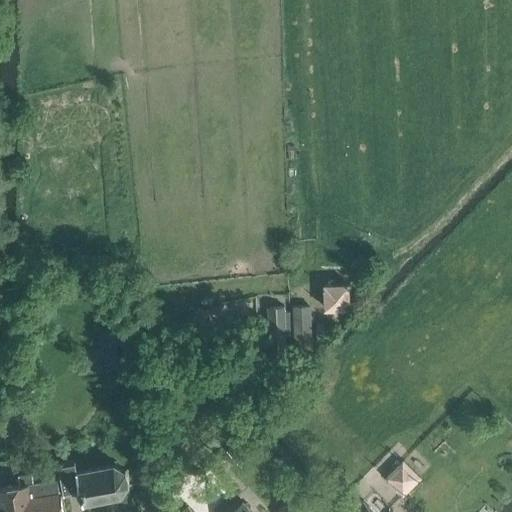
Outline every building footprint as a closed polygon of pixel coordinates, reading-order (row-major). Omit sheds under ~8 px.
[(326,308),(352,308),(352,281),(325,281),(326,308)] [(286,335),(291,335),(290,310),(285,311),(285,306),(272,306),(274,352),(287,352),(286,335)] [(310,352),(308,309),(294,309),(296,353),(310,352)] [(226,449),(242,467),(255,456),(239,438),(226,449)] [(114,460),(113,464),(105,465),(105,462),(102,463),(102,466),(96,467),(95,464),(93,465),(93,468),(86,469),(86,466),(83,466),(83,470),(77,471),(75,459),(58,462),(64,495),(81,492),(84,504),(90,502),(91,506),(93,505),(93,502),(100,501),(101,504),(103,504),(103,500),(110,499),(110,502),(113,502),(112,498),(120,497),(122,500),(124,499),(122,495),(129,486),(133,487),(133,484),(129,483),(127,473),(130,471),(129,468),(125,471),(116,465),(117,461),(114,460)] [(403,460),(386,478),(403,494),(420,477),(403,460)] [(62,511),(59,490),(58,477),(34,481),(33,472),(19,473),(20,482),(0,485),(4,511),(62,511)] [(375,511),(364,500),(351,511),(375,511)]
